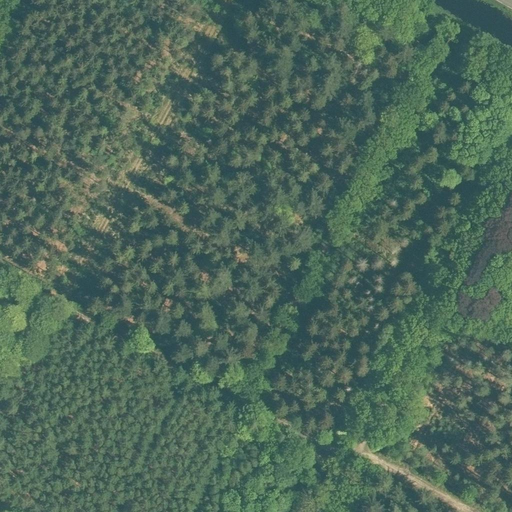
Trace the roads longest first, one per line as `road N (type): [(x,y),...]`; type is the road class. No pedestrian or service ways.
road 1 (track): [(355,455),(239,405),(0,272)]
road 2 (track): [(59,304),(231,0)]
road 3 (track): [(511,176),(355,455)]
road 4 (track): [(355,455),(472,511)]
